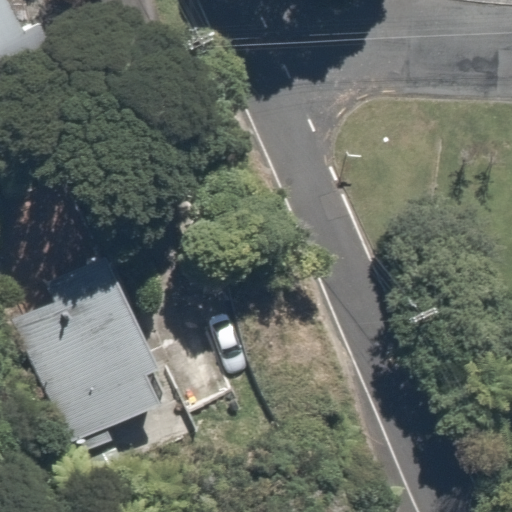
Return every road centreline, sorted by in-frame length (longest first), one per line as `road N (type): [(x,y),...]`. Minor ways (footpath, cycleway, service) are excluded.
road 1 (residential): [(253,46),(458,511)]
road 2 (residential): [(253,46),(511,55)]
